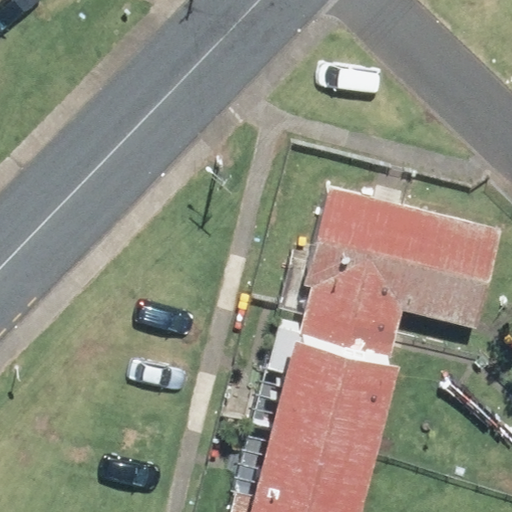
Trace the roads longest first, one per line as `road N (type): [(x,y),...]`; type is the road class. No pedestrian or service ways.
road 1 (tertiary): [(0,262),(255,0)]
road 2 (residential): [(335,0),(511,154)]
